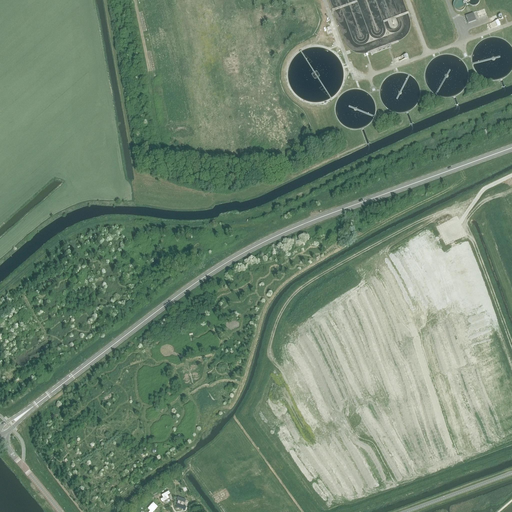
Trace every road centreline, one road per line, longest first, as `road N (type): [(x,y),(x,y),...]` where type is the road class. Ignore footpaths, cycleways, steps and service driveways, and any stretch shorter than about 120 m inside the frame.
road 1 (secondary): [(21,415),(237,256),(324,215),(511,148)]
road 2 (track): [(314,511),(246,414),(282,306),(376,243),(452,204),(471,207)]
road 3 (track): [(511,451),(346,511)]
road 4 (track): [(463,218),(511,339)]
road 5 (unknown): [(511,468),(391,511)]
